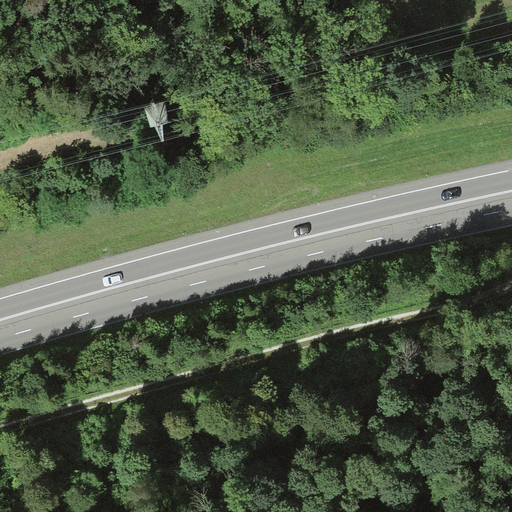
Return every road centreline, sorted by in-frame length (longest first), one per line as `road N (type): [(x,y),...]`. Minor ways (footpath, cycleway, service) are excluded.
road 1 (track): [(0,431),(511,279)]
road 2 (secondary): [(511,190),(357,221),(0,318)]
